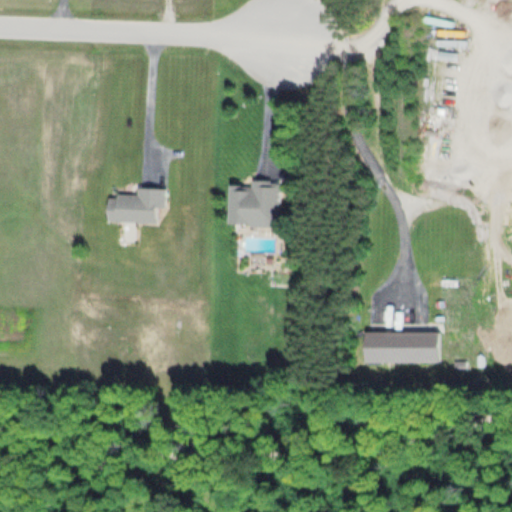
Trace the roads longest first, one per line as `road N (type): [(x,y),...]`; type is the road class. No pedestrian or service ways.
road 1 (residential): [(511,415),(322,460),(186,450),(0,471)]
road 2 (residential): [(0,25),(283,35)]
